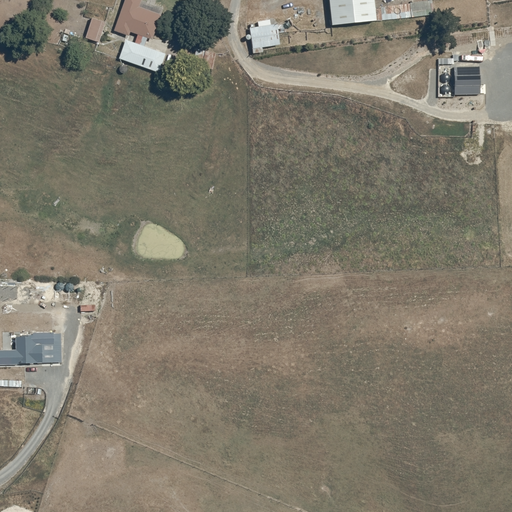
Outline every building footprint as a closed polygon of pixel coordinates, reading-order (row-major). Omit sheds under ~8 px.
[(129,33),(136,35),(133,42),(125,39),(118,60),(159,75),(166,55),(144,46),(147,38),(149,39),(151,40),(160,16),(137,7),(139,0),(123,0),(112,31),(128,36),(129,33)] [(329,0),(332,26),(376,22),(436,16),(434,1),(374,7),(373,0),(329,0)] [(102,22),(89,18),(83,39),(96,43),(102,22)] [(280,46),(277,26),(249,29),(252,54),(261,53),(261,48),(280,46)] [(218,48),(206,44),(199,68),(211,71),(218,48)] [(53,333),(34,334),(34,337),(16,337),(16,352),(7,352),(8,365),(42,364),(42,345),(54,345),(53,333)]
